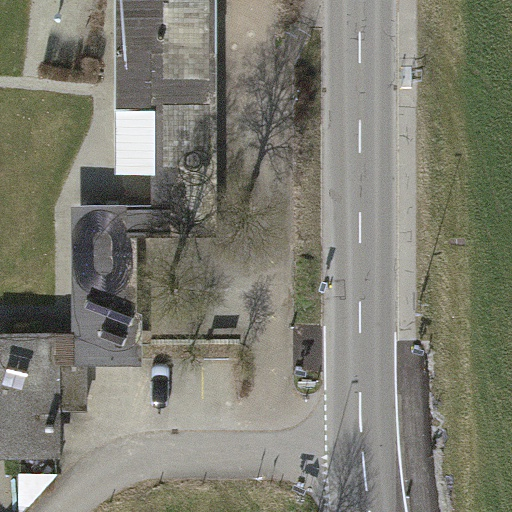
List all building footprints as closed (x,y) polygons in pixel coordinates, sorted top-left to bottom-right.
[(88,33),(89,0),(39,0),(38,31),(88,33)] [(145,0),(114,0),(115,168),(157,168),(156,104),(215,104),(215,67),(145,67),(145,0)] [(215,67),(215,0),(145,0),(145,67),(215,67)] [(158,203),(73,203),(73,362),(141,362),(140,233),(217,233),(215,104),(156,104),(157,168),(158,203)] [(58,326),(0,326),(0,451),(60,451),(58,326)]
